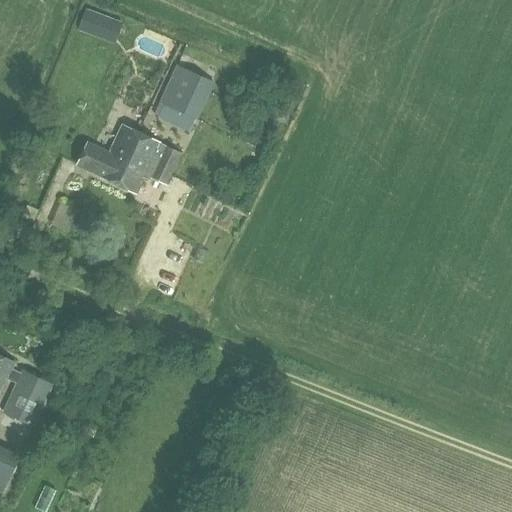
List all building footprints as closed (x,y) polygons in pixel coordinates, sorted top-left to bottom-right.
[(120,21),(85,7),(77,28),(112,41),(120,21)] [(137,39),(118,92),(147,102),(165,49),(137,39)] [(159,102),(196,119),(214,83),(177,65),(159,102)] [(149,177),(166,185),(180,154),(162,145),(153,164),(150,163),(159,144),(122,126),(108,153),(108,154),(112,155),(126,162),(123,167),(116,164),(108,180),(135,193),(143,176),(148,179),(149,177)] [(87,143),(76,165),(108,180),(116,164),(123,167),(126,162),(112,155),(108,154),(108,153),(87,143)] [(22,217),(33,222),(38,210),(28,205),(22,217)] [(0,391),(14,361),(0,354),(0,391)] [(1,412),(33,427),(53,384),(21,369),(1,412)] [(0,496),(19,454),(0,445),(0,496)] [(44,485),(34,507),(44,511),(45,511),(56,490),(44,485)]
